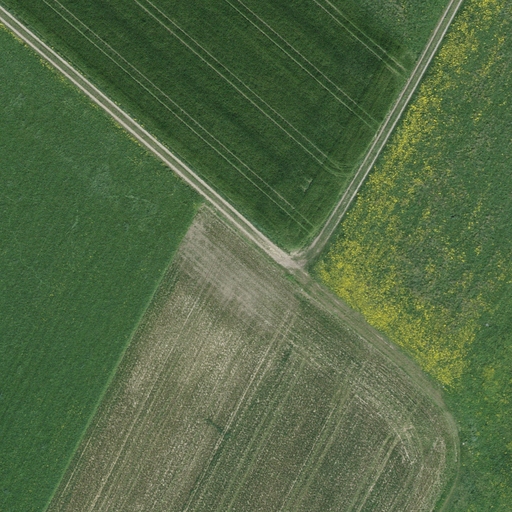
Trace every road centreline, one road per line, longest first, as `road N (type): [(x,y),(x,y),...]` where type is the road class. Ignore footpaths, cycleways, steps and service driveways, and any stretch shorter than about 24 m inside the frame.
road 1 (track): [(0,13),(298,272),(452,0)]
road 2 (track): [(298,272),(460,419),(465,460),(439,511)]
